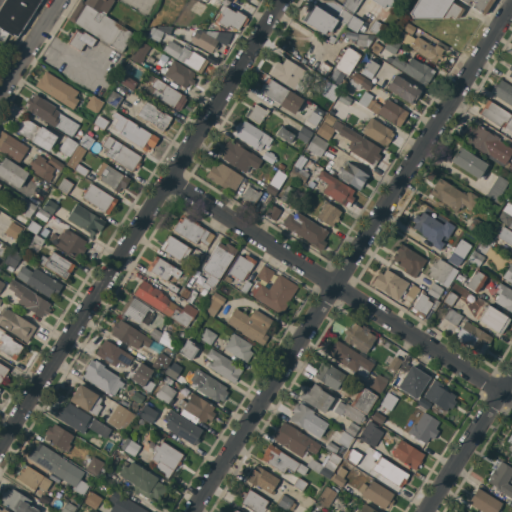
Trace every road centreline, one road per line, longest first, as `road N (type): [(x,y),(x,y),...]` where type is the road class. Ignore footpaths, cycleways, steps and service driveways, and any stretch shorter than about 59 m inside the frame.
road 1 (residential): [(511,4),(189,511)]
road 2 (residential): [(284,0),(0,446)]
road 3 (residential): [(511,403),(170,180)]
road 4 (residential): [(511,373),(423,511)]
